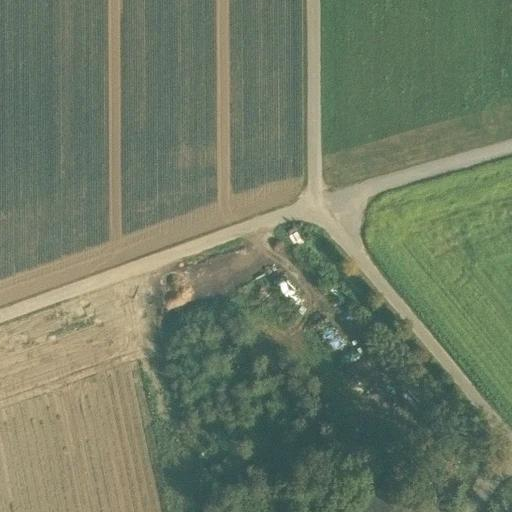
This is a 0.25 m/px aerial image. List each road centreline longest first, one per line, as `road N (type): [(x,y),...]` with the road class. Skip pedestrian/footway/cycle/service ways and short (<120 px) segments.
road 1 (residential): [(511,450),(320,227),(312,203),(311,0)]
road 2 (track): [(312,203),(0,315)]
road 3 (unknown): [(312,173),(511,132)]
